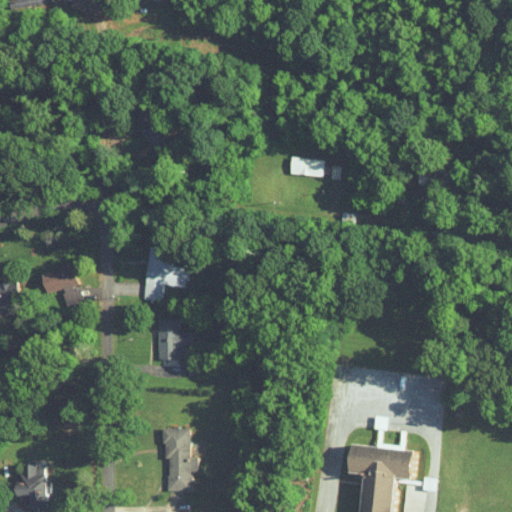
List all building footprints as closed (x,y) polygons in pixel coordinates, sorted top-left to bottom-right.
[(138,130),(155,153),(172,141),(155,118),(138,130)] [(289,174),(321,176),(322,159),(290,157),(289,174)] [(446,187),(447,171),(418,170),(417,186),(446,187)] [(162,284),(185,287),(187,267),(171,265),(173,249),(149,246),(143,297),(160,299),(162,284)] [(45,292),(77,283),(71,263),(39,272),(45,292)] [(15,301),(20,300),(16,280),(0,282),(0,314),(18,311),(15,301)] [(191,344),(191,331),(177,330),(178,318),(156,318),(156,357),(184,357),(184,344),(191,344)] [(189,427),(162,426),(162,457),(166,457),(166,489),(190,489),(190,471),(196,471),(196,456),(188,456),(189,427)] [(354,439),(350,471),(367,473),(362,511),(394,511),(398,475),(414,477),(417,446),(354,439)] [(43,462),(25,463),(25,475),(15,475),(16,495),(22,495),(22,508),(45,507),(45,493),(49,493),(49,479),(43,479),(43,462)]
